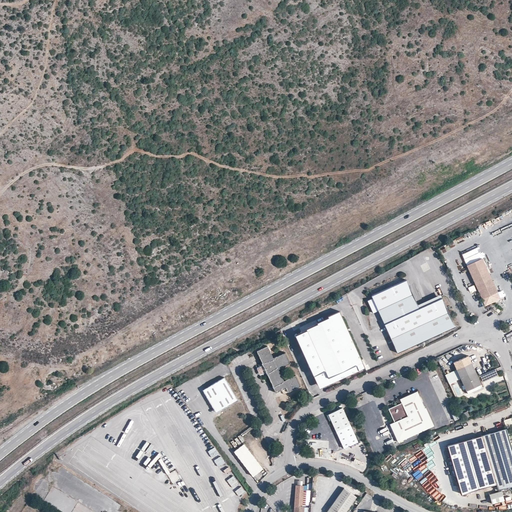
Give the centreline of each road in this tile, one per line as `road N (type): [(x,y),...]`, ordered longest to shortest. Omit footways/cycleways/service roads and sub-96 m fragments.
road 1 (primary): [(0,481),(115,397),(511,185)]
road 2 (primary): [(511,161),(121,369),(0,452)]
road 3 (residential): [(293,467),(291,433),(309,407),(457,339),(494,344),(511,378)]
road 4 (unknown): [(186,371),(259,494)]
road 5 (residential): [(293,467),(340,469),(419,511)]
